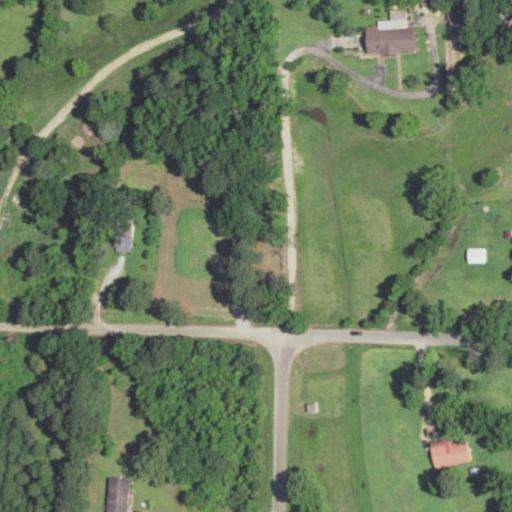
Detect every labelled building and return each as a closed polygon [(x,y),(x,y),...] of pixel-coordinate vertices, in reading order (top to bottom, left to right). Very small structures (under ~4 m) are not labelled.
[(511,19),(511,0),(491,0),(491,19),(511,19)] [(458,21),(474,21),(474,8),(458,8),(458,21)] [(369,28),(369,55),(416,53),(416,28),(407,28),(407,10),(391,11),(391,21),(378,22),(378,28),(369,28)] [(71,190),(59,190),(58,227),(70,227),(71,190)] [(115,252),(133,252),(133,227),(115,227),(115,252)] [(511,405),(511,382),(489,391),(496,411),(511,405)] [(468,436),(433,444),(438,470),(474,463),(468,436)] [(129,511),(131,480),(111,478),(108,511),(129,511)]
